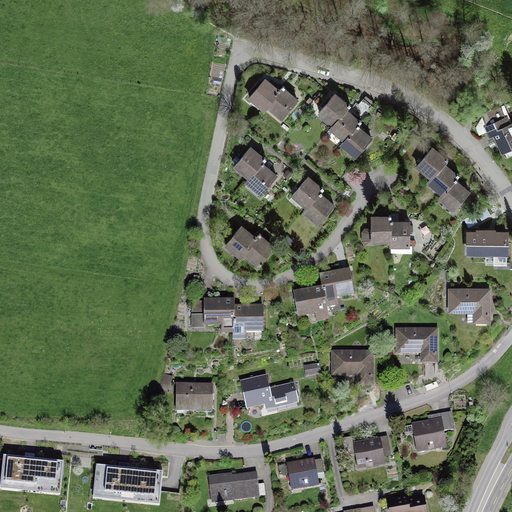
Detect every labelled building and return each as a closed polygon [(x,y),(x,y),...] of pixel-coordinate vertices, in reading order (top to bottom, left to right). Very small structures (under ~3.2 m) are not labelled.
[(278,90),(265,79),(249,97),(264,109),(267,106),(280,90),(279,89),(278,90)] [(280,90),(267,106),(282,118),(297,100),(284,88),(285,87),(283,86),(280,90)] [(348,105),(335,94),(319,112),(334,124),(346,110),(350,105),(349,104),(348,105)] [(482,116),(490,135),(494,133),(503,151),(511,146),(511,124),(509,125),(506,119),(503,120),(503,118),(506,117),(501,107),(482,116)] [(359,121),(346,110),(334,124),(331,128),(345,140),(358,124),(361,121),(360,119),(359,121)] [(345,140),(341,144),(356,156),(371,138),(358,127),(360,126),(358,124),(345,140)] [(235,165),(249,178),(263,162),(266,158),(264,157),(263,158),(250,147),(235,165)] [(431,178),(444,163),(448,158),(447,157),(446,159),(432,147),(417,166),(431,178)] [(246,181),(261,194),(276,175),(263,164),(264,163),(263,162),(249,178),(246,181)] [(428,182),(442,194),(456,178),(459,174),(458,173),(456,174),(444,163),(431,178),(428,182)] [(292,195),(307,207),(320,191),(323,188),(322,186),(321,188),(308,177),(292,195)] [(457,179),(456,178),(442,194),(439,197),(454,210),(469,191),(456,180),(457,179)] [(318,223),(334,205),(321,194),(322,193),(320,191),(307,207),(304,211),(318,223)] [(371,217),(371,229),(366,229),(364,232),(364,241),(367,243),(372,243),(372,240),(390,240),(391,220),(391,215),(389,215),(389,217),(371,217)] [(391,220),(390,240),(390,245),(409,245),(410,222),(392,221),(392,220),(391,220)] [(244,253),(257,237),(255,236),(254,237),(241,226),(226,244),(240,256),(244,253)] [(506,262),(507,232),(469,232),(469,252),(494,252),(494,262),(506,262)] [(258,265),(274,246),(260,235),(261,234),(260,233),(257,237),(244,253),(258,265)] [(321,276),(323,288),(326,305),(337,303),(336,297),(353,294),(349,271),(321,276)] [(323,288),(294,293),(298,316),(316,313),(317,319),(328,317),(326,305),(323,288)] [(488,320),(488,290),(451,290),(451,310),(475,310),(475,320),(488,320)] [(234,301),(192,301),(192,328),(205,328),(205,324),(222,324),(222,331),(234,331),(234,307),(234,301)] [(234,307),(234,331),(234,337),(245,337),(245,331),(263,331),(263,307),(254,307),(254,302),(241,302),(241,307),(234,307)] [(436,331),(398,331),(398,351),(423,351),(423,361),(436,361),(436,331)] [(371,354),(334,353),(334,374),(359,374),(359,384),(371,384),(371,354)] [(319,364),(304,366),(306,376),(307,376),(321,374),(319,364)] [(164,374),(154,401),(161,403),(171,377),(164,374)] [(247,408),(275,402),(276,407),(297,402),(293,384),(269,390),(266,377),(241,383),(247,408)] [(193,385),(177,384),(176,408),(212,408),(213,387),(193,386),(193,385)] [(440,416),(441,420),(412,426),(414,435),(417,434),(419,446),(427,445),(428,449),(446,446),(444,431),(453,429),(451,414),(440,416)] [(346,454),(355,452),(357,464),(366,463),(366,466),(385,463),(383,452),(390,450),(387,436),(380,438),(380,440),(353,444),(354,445),(345,447),(346,454)] [(61,488),(63,462),(3,456),(1,482),(61,488)] [(322,459),(287,465),(287,466),(278,467),(280,475),(292,473),(294,483),(302,482),(302,487),(318,484),(317,475),(324,473),(322,459)] [(160,498),(163,472),(96,466),(94,491),(160,498)] [(233,473),(208,476),(211,503),(260,497),(257,472),(233,475),(233,473)] [(390,501),(391,511),(409,511),(408,501),(407,498),(390,501)] [(424,511),(422,499),(408,501),(409,511),(424,511)]
